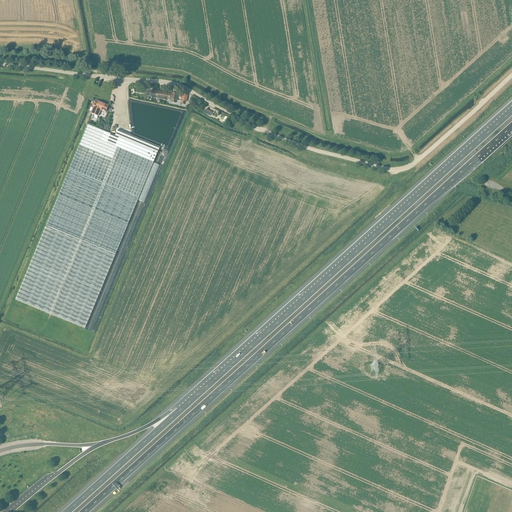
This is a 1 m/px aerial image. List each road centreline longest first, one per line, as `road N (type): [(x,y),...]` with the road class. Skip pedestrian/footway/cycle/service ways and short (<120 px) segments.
road 1 (motorway): [(83,511),(511,126)]
road 2 (track): [(393,170),(379,196),(126,424),(110,425),(0,380)]
road 3 (track): [(0,332),(3,325),(87,359),(189,113),(299,160),(312,151)]
road 4 (motorway): [(511,110),(179,411)]
road 5 (unclassified): [(401,169),(290,142),(177,85),(0,64)]
road 6 (track): [(84,0),(96,61),(184,74),(331,139)]
road 7 (track): [(0,308),(89,75)]
road 8 (track): [(331,139),(402,153),(511,58)]
road 9 (motorway): [(179,411),(66,511)]
road 10 (unclassified): [(401,169),(511,75)]
road 11 (track): [(0,45),(85,57),(75,0)]
road 12 (track): [(309,0),(331,139)]
road 13 (track): [(325,137),(303,0)]
